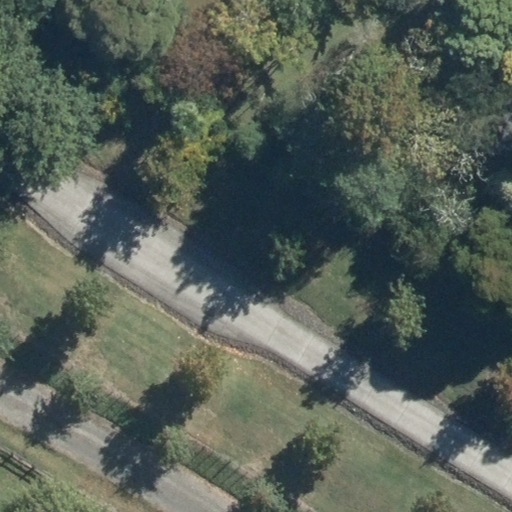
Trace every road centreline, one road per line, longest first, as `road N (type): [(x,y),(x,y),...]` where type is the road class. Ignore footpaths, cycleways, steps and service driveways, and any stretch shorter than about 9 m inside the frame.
road 1 (track): [(511,461),(0,130)]
road 2 (track): [(207,511),(0,387)]
